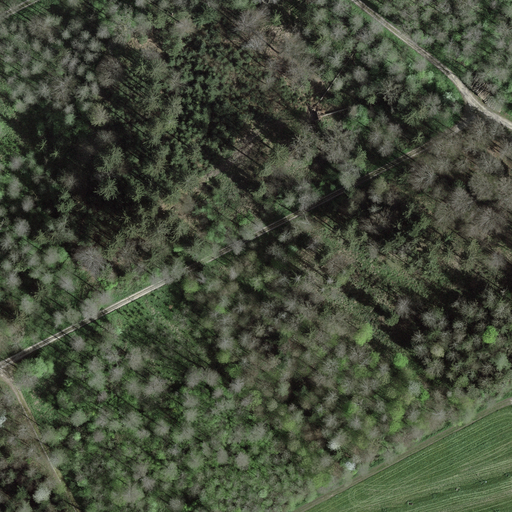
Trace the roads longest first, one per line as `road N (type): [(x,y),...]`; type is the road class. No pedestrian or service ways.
road 1 (track): [(489,111),(0,366)]
road 2 (track): [(296,511),(511,400)]
road 3 (track): [(354,0),(489,111)]
road 4 (track): [(2,365),(77,511)]
